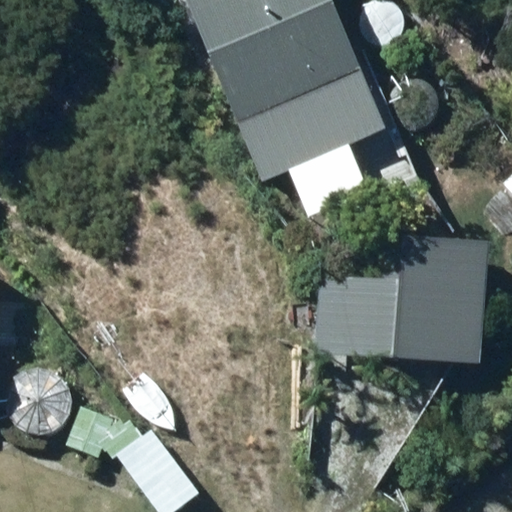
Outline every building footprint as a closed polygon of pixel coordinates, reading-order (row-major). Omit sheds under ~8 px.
[(280,136),(266,104),(293,92),(317,120),(346,107),(348,65),(319,0),(174,0),(227,121),(233,118),(247,150),(280,136)] [(463,214),(424,206),(419,235),(457,242),(463,214)] [(318,353),(395,360),(398,325),(423,327),(426,286),(324,278),(318,353)] [(63,446),(93,456),(100,437),(69,426),(63,446)] [(116,456),(153,511),(167,511),(193,495),(150,432),(116,456)]
